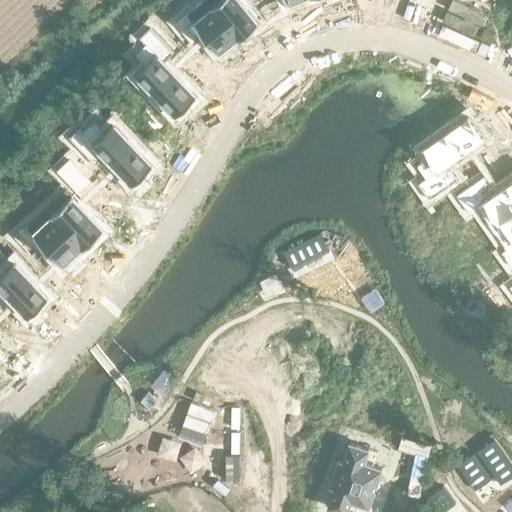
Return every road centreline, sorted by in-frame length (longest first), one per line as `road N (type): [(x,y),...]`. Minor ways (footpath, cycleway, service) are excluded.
road 1 (residential): [(0,409),(118,290),(207,144),(275,59),(317,41),(395,38)]
road 2 (residential): [(395,38),(511,90)]
